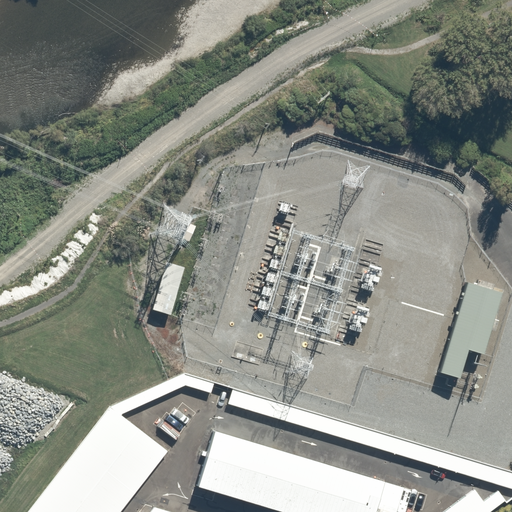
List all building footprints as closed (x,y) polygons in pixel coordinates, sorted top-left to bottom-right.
[(432,185),(414,182),(411,195),(429,198),(432,185)] [(171,318),(186,267),(167,261),(152,312),(171,318)] [(477,287),(448,279),(425,366),(442,371),(449,345),(460,348),(477,287)] [(211,403),(503,489),(509,470),(217,385),(211,403)] [(11,511),(103,511),(152,450),(95,406),(11,511)] [(374,511),(384,483),(194,426),(176,484),(268,511),(355,511),(356,511),(357,511),(374,511)] [(458,490),(429,511),(473,511),(474,511),(458,490)]
